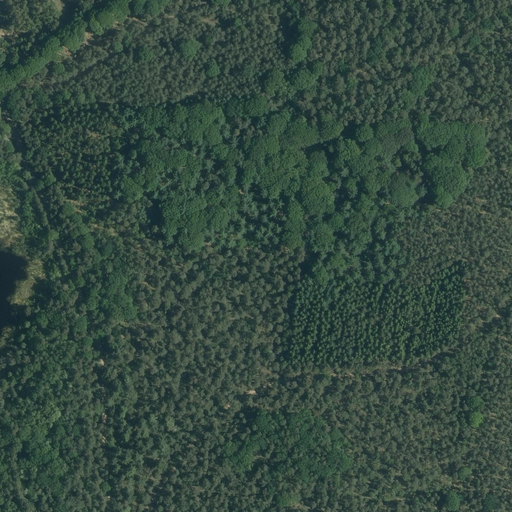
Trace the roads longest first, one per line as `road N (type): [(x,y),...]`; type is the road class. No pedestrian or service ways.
road 1 (track): [(305,0),(295,308),(281,381),(391,372),(433,360),(511,311)]
road 2 (track): [(107,511),(94,329),(0,102)]
road 3 (track): [(0,92),(77,75),(220,0)]
road 4 (track): [(450,511),(511,300)]
road 5 (track): [(148,511),(225,407),(281,381)]
road 6 (track): [(162,483),(325,511)]
